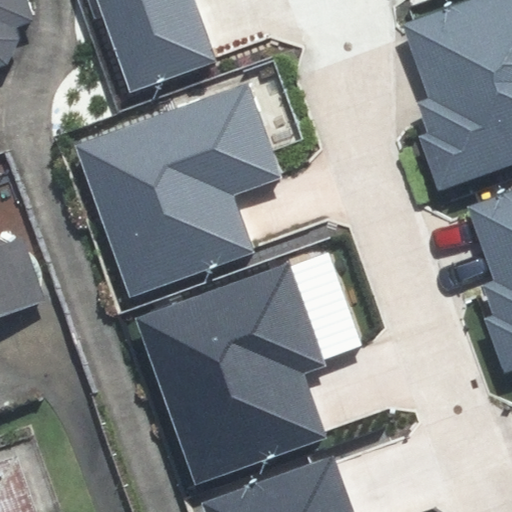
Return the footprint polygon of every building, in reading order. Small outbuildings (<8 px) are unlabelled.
[(42,0),(0,0),(0,64),(22,58),(32,33),(28,21),(47,15),(42,0)] [(96,0),(130,92),(217,61),(194,0),(96,0)] [(511,0),(466,0),(400,23),(426,98),(416,101),(427,134),(419,137),(438,192),(511,165),(511,0)] [(74,145),(130,297),(254,253),(234,196),(283,178),(248,82),(74,145)] [(492,315),(483,318),(504,375),(511,372),(511,189),(467,206),(494,282),(482,287),(492,315)] [(0,391),(6,390),(0,374),(0,322),(61,300),(37,236),(23,241),(0,230),(0,391)] [(133,317),(194,486),(327,438),(303,373),(325,366),(323,359),(362,345),(328,252),(291,265),(290,261),(133,317)] [(0,465),(0,511),(52,511),(31,454),(0,465)] [(200,502),(203,511),(355,511),(334,454),(200,502)]
